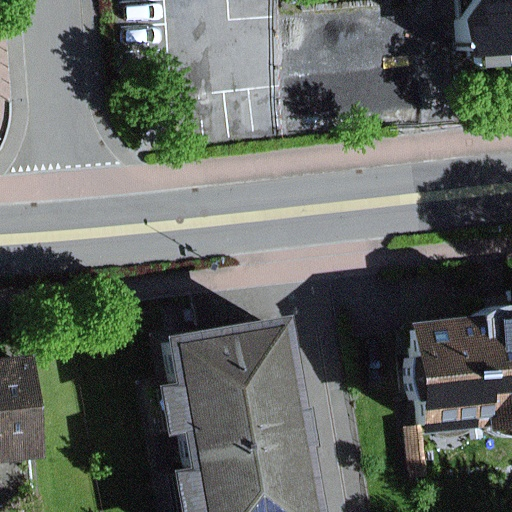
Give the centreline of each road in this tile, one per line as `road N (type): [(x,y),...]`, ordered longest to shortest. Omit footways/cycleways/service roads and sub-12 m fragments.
road 1 (unclassified): [(70,235),(511,180)]
road 2 (residential): [(56,0),(70,235)]
